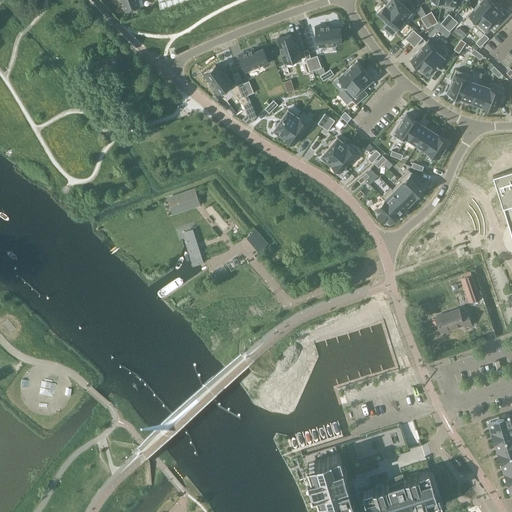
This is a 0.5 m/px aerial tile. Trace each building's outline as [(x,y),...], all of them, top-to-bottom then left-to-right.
[(140,6),(137,0),(121,0),(125,11),(140,6)] [(385,3),(403,20),(404,19),(404,20),(411,11),(398,0),(388,0),(386,3),(385,3)] [(443,0),(442,6),(453,9),(455,0),(443,0)] [(481,0),(467,16),(475,23),(474,25),(475,25),(494,3),(490,0),(481,0)] [(385,3),(377,12),(387,22),(383,26),(393,35),(398,30),(396,29),(403,20),(385,3)] [(494,3),(475,25),(484,33),(503,12),(494,4),(495,4),(494,3)] [(431,10),(426,14),(432,24),(433,24),(438,21),(431,10)] [(449,13),(440,23),(445,27),(453,17),(449,13)] [(426,14),(421,17),(427,28),(432,24),(426,14)] [(453,17),(445,27),(450,31),(458,21),(453,17)] [(438,21),(433,24),(446,36),(450,32),(442,24),(438,21)] [(332,25),(315,26),(317,44),(318,44),(318,46),(336,44),(336,42),(342,42),(341,39),(342,39),(341,27),(332,28),(332,25)] [(414,29),(405,38),(410,42),(418,33),(414,29)] [(280,37),(277,38),(284,62),(286,61),(287,63),(295,61),(300,59),(299,57),(301,56),(296,40),(293,41),(290,33),(280,37)] [(418,33),(410,42),(414,47),(423,37),(418,33)] [(485,33),(476,42),(480,46),(489,38),(485,33)] [(461,38),(454,49),(459,52),(466,42),(461,38)] [(429,39),(410,59),(419,67),(438,47),(429,39)] [(438,47),(419,67),(420,67),(428,75),(446,55),(438,48),(438,47)] [(254,48),(238,54),(245,71),(268,61),(267,58),(263,48),(255,51),(254,48)] [(317,55),(311,57),(316,69),(322,67),(317,55)] [(311,57),(306,59),(310,71),(316,69),(311,57)] [(357,60),(338,77),(346,85),(343,88),(343,89),(365,69),(357,60)] [(206,71),(204,73),(219,93),(221,92),(222,94),(229,89),(233,86),(231,84),(233,83),(223,69),(220,71),(215,64),(206,71)] [(330,68),(320,75),(323,80),(334,73),(330,68)] [(365,69),(343,89),(356,104),(368,93),(363,87),(372,79),(365,70),(365,69)] [(456,69),(447,92),(460,97),(469,74),(456,69)] [(469,74),(460,97),(471,101),(480,78),(469,74)] [(480,78),(471,101),(483,105),(491,82),(490,84),(480,80),(481,78),(480,78)] [(249,80),(243,83),(248,94),(254,92),(249,80)] [(491,82),(483,105),(496,110),(504,87),(491,82)] [(243,83),(237,85),(242,97),(245,95),(248,94),(243,83)] [(248,114),(243,119),(248,123),(257,115),(248,94),(245,95),(248,103),(244,104),(248,113),(248,114)] [(274,99),(265,108),(269,112),(278,104),(274,99)] [(288,109),(274,129),(283,136),(283,137),(284,137),(299,115),(298,115),(288,109)] [(345,111),(341,115),(347,121),(351,117),(345,111)] [(325,113),(318,123),(323,126),(330,116),(325,113)] [(406,113),(393,134),(404,141),(418,121),(406,113)] [(299,115),(284,137),(294,144),(309,122),(299,115)] [(330,116),(323,126),(328,130),(335,120),(330,116)] [(418,121),(404,141),(405,142),(407,137),(417,144),(428,127),(422,123),(418,121)] [(428,127),(417,144),(427,150),(438,134),(428,127)] [(438,134),(427,150),(439,158),(449,141),(438,134)] [(337,136),(321,155),(330,163),(330,164),(347,144),(347,143),(346,144),(337,136)] [(347,144),(330,164),(340,172),(357,152),(347,144)] [(376,149),(368,158),(372,162),(381,153),(376,149)] [(408,169),(399,179),(416,196),(426,186),(408,169)] [(511,228),(511,169),(493,175),(497,187),(498,190),(511,225),(511,228)] [(390,187),(408,204),(416,196),(399,179),(398,179),(400,181),(396,184),(392,188),(390,187)] [(390,187),(382,196),(399,213),(408,204),(390,187)] [(194,188),(175,195),(181,210),(200,204),(194,188)] [(385,199),(375,209),(379,212),(377,214),(384,221),(386,219),(389,223),(399,213),(382,196),(381,196),(385,199)] [(192,227),(181,231),(185,244),(191,266),(200,263),(203,262),(192,227)] [(259,251),(268,243),(256,229),(247,237),(259,251)] [(477,287),(472,273),(461,277),(466,291),(477,287)] [(468,311),(461,313),(459,308),(435,316),(441,332),(464,324),(465,327),(472,324),(468,311)] [(511,413),(510,414),(509,412),(499,415),(489,418),(490,420),(489,420),(492,431),(511,424),(511,413)] [(511,424),(492,431),(495,442),(511,436),(511,424)] [(303,456),(302,456),(308,476),(308,477),(313,492),(319,511),(419,511),(441,505),(439,500),(430,470),(427,461),(426,460),(425,457),(425,456),(421,444),(420,444),(415,446),(408,448),(401,425),(351,440),(303,456)] [(511,436),(495,442),(498,451),(498,452),(511,447),(511,436)] [(511,458),(511,447),(498,452),(501,462),(511,458)] [(511,470),(511,458),(501,462),(502,463),(504,471),(505,472),(504,472),(505,473),(511,470)]
